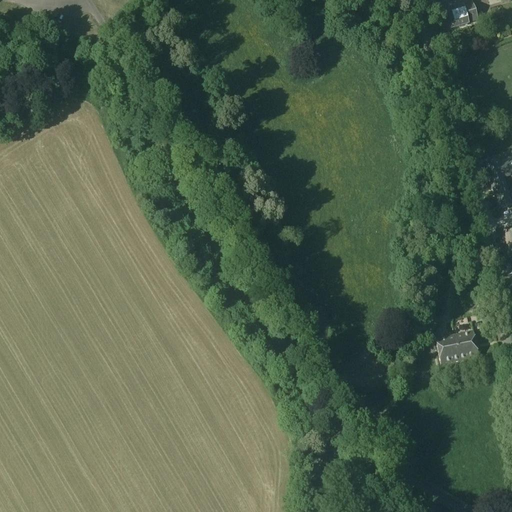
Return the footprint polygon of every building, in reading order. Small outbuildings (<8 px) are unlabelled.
[(455,10),(455,9),(451,11),(443,13),(446,23),(448,22),(450,31),(468,26),(478,23),(473,6),(463,8),(455,10)] [(511,207),(503,179),(511,176),(511,159),(498,163),(485,167),(498,211),(511,207)] [(511,230),(499,234),(507,261),(511,259),(511,230)] [(511,274),(503,276),(505,285),(511,283),(511,274)] [(435,342),(438,354),(475,347),(472,334),(435,342)] [(440,367),(473,360),(478,359),(475,347),(438,354),(439,360),(440,367)]
